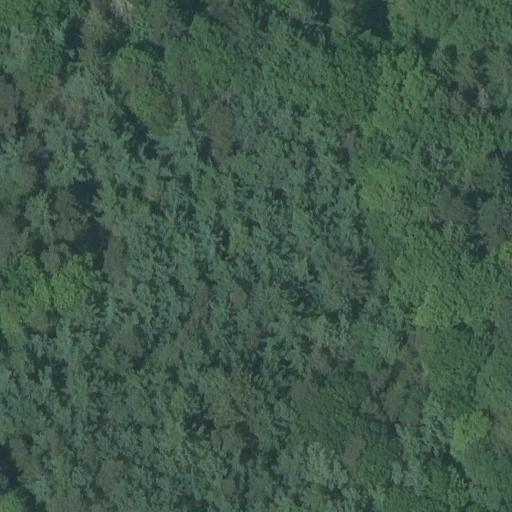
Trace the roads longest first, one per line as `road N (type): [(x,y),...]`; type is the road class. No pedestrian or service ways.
road 1 (track): [(436,0),(352,113),(364,155),(350,217),(362,258),(475,489),(473,511)]
road 2 (track): [(511,200),(0,51)]
